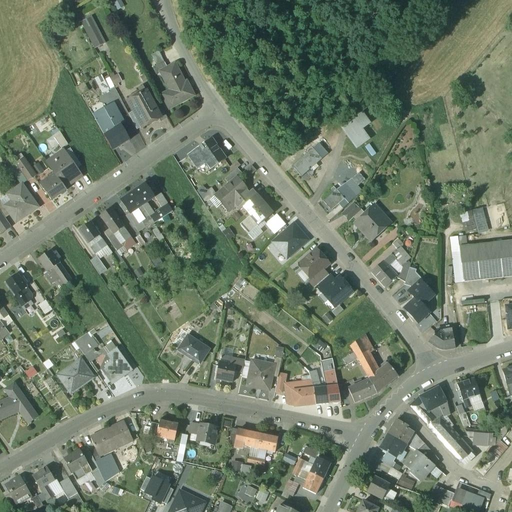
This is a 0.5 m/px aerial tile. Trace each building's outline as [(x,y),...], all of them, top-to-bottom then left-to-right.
[(89,18),(81,23),(95,49),(103,45),(89,18)] [(164,62),(152,68),(156,74),(159,73),(159,72),(167,68),(164,62)] [(184,83),(174,64),(167,68),(159,72),(159,73),(166,86),(171,83),(176,93),(163,100),(168,109),(181,103),(181,102),(185,99),(186,100),(194,96),(187,81),(184,83)] [(109,79),(114,89),(119,87),(117,84),(121,82),(118,75),(114,76),(113,73),(108,76),(109,79)] [(103,76),(95,80),(103,95),(114,89),(109,79),(105,81),(103,76)] [(145,92),(127,102),(142,128),(159,119),(153,106),(145,92)] [(158,103),(153,106),(159,119),(160,122),(166,119),(158,103)] [(113,104),(92,116),(103,136),(119,126),(123,123),(113,104)] [(362,114),(342,129),(357,149),(369,140),(361,130),(370,124),(362,114)] [(119,126),(103,136),(112,152),(128,141),(119,126)] [(67,144),(59,132),(52,136),(60,149),(67,144)] [(200,148),(188,156),(196,167),(204,161),(210,170),(225,160),(211,140),(207,143),(206,142),(199,147),(200,148)] [(313,149),(293,167),(302,178),(322,160),(313,149)] [(63,151),(46,162),(55,175),(64,188),(81,177),(63,151)] [(34,175),(23,159),(15,164),(26,181),(34,175)] [(237,169),(224,180),(229,185),(236,178),(237,178),(242,174),(237,169)] [(55,175),(49,179),(50,180),(42,186),(47,193),(45,194),(51,202),(60,195),(59,194),(65,190),(64,188),(55,175)] [(229,185),(215,196),(216,197),(219,195),(224,200),(221,203),(228,211),(227,211),(228,212),(235,206),(244,199),(241,196),(247,190),(237,178),(236,178),(229,185)] [(351,180),(336,191),(344,200),(338,206),(343,211),(362,194),(351,180)] [(145,184),(133,193),(142,206),(147,203),(154,197),(145,184)] [(4,206),(3,207),(9,215),(15,223),(37,208),(21,185),(11,191),(16,198),(4,206)] [(244,199),(248,204),(256,196),(252,191),(249,193),(247,190),(241,196),(244,199)] [(344,200),(336,191),(323,202),(331,211),(338,206),(344,200)] [(133,193),(121,202),(122,203),(127,211),(130,215),(132,214),(138,209),(142,206),(133,193)] [(160,193),(154,197),(159,205),(165,201),(160,193)] [(248,204),(243,208),(250,216),(256,223),(260,219),(263,222),(272,214),(256,196),(248,204)] [(244,199),(235,206),(239,211),(243,208),(248,204),(244,199)] [(4,206),(1,201),(0,201),(0,211),(5,219),(9,215),(3,207),(4,206)] [(127,211),(122,203),(119,206),(124,213),(127,211)] [(147,203),(142,206),(149,216),(154,213),(147,203)] [(154,213),(149,216),(153,223),(172,212),(167,205),(154,213)] [(353,205),(342,215),(349,221),(354,217),(359,211),(353,205)] [(142,206),(138,209),(144,219),(149,216),(142,206)] [(358,221),(357,222),(361,227),(359,229),(372,242),(387,228),(378,219),(383,215),(374,206),(363,216),(358,221)] [(110,209),(100,216),(113,235),(113,236),(123,228),(110,209)] [(5,219),(0,211),(0,233),(0,234),(11,227),(5,219)] [(359,211),(354,217),(358,221),(363,216),(359,211)] [(462,214),(466,232),(477,230),(473,211),(462,214)] [(277,213),(265,224),(274,235),(286,224),(277,213)] [(130,215),(126,218),(133,228),(137,225),(139,224),(132,214),(130,215)] [(144,219),(141,222),(146,229),(153,223),(149,216),(144,219)] [(250,216),(240,225),(248,235),(263,222),(260,219),(256,223),(250,216)] [(99,236),(90,223),(78,232),(88,245),(99,236)] [(307,241),(293,225),(274,242),(287,258),(307,241)] [(165,233),(160,226),(156,228),(157,229),(160,235),(161,235),(165,233)] [(123,228),(113,236),(120,244),(121,246),(131,238),(123,228)] [(160,235),(157,229),(153,231),(159,242),(164,239),(161,235),(160,235)] [(113,235),(108,238),(114,248),(120,244),(113,236),(113,235)] [(140,236),(136,239),(142,247),(145,244),(140,236)] [(455,284),(462,283),(459,248),(457,237),(450,238),(455,284)] [(136,245),(131,238),(121,246),(123,248),(117,252),(119,256),(136,245)] [(398,239),(392,244),(397,250),(397,249),(397,250),(400,247),(403,245),(398,239)] [(511,241),(459,248),(462,283),(511,278),(511,241)] [(97,243),(90,248),(95,255),(101,250),(98,245),(97,243)] [(120,244),(114,248),(117,252),(123,248),(121,246),(120,244)] [(397,250),(391,254),(383,262),(387,267),(395,260),(402,268),(407,261),(410,258),(400,247),(397,250),(397,249),(397,250)] [(315,250),(302,262),(300,262),(298,264),(298,267),(300,270),(302,270),(311,280),(312,281),(323,271),(329,265),(323,259),(323,260),(320,257),(321,256),(315,250)] [(50,252),(38,260),(47,272),(48,273),(52,269),(59,265),(59,264),(57,260),(53,255),(50,252)] [(107,270),(97,257),(90,261),(99,276),(107,270)] [(158,257),(151,260),(155,267),(162,264),(158,257)] [(395,260),(387,267),(397,277),(396,277),(398,279),(402,268),(395,260)] [(407,261),(402,268),(398,279),(398,280),(398,279),(405,283),(409,268),(410,265),(407,261)] [(387,267),(383,262),(371,273),(385,288),(396,277),(397,277),(387,267)] [(59,265),(52,269),(59,278),(65,274),(59,265)] [(416,270),(409,268),(405,283),(404,285),(410,287),(412,289),(420,281),(420,282),(422,280),(415,273),(416,270)] [(52,269),(48,273),(47,272),(44,275),(51,285),(56,280),(59,278),(52,269)] [(140,269),(135,272),(138,278),(143,275),(140,269)] [(323,271),(312,281),(311,280),(309,282),(314,288),(316,287),(328,277),(323,271)] [(59,278),(56,280),(63,289),(72,283),(65,274),(59,278)] [(328,277),(316,287),(322,294),(324,292),(335,282),(329,275),(328,277)] [(17,276),(5,284),(14,297),(20,293),(26,288),(17,276)] [(339,278),(335,282),(324,292),(322,294),(334,308),(352,293),(339,278)] [(420,282),(420,281),(412,289),(408,292),(415,299),(422,306),(434,296),(420,282)] [(20,293),(14,297),(22,307),(27,303),(20,293)] [(422,306),(415,299),(404,309),(418,324),(429,313),(422,306)] [(39,306),(45,315),(53,309),(46,300),(39,306)] [(9,316),(3,307),(0,309),(0,315),(4,321),(9,316)] [(452,332),(441,334),(436,331),(428,343),(436,348),(441,351),(446,351),(455,349),(452,332)] [(86,334),(80,338),(83,343),(89,339),(86,334)] [(188,336),(178,351),(199,365),(209,350),(188,336)] [(363,337),(350,347),(354,353),(358,359),(359,361),(368,379),(376,375),(375,374),(376,372),(368,356),(373,352),(371,349),(363,337)] [(80,338),(74,342),(84,356),(90,352),(83,343),(80,338)] [(116,349),(108,355),(113,363),(101,371),(111,385),(132,371),(116,349)] [(354,353),(342,360),(346,366),(355,360),(358,359),(354,353)] [(281,359),(275,358),(273,365),(274,366),(272,377),(278,378),(278,375),(281,359)] [(244,361),(237,360),(236,363),(235,366),(236,366),(235,371),(242,373),(244,362),(244,361)] [(80,361),(58,376),(64,385),(69,381),(75,390),(92,378),(80,361)] [(273,365),(251,361),(251,363),(244,362),(242,373),(241,378),(248,379),(246,387),(269,391),(272,377),(274,366),(273,365)] [(233,365),(219,363),(216,380),(232,383),(235,371),(236,366),(235,366),(233,365)] [(376,372),(375,374),(376,375),(368,379),(369,380),(376,394),(377,394),(398,377),(387,364),(376,372)] [(511,367),(502,371),(504,378),(505,382),(507,386),(511,384),(511,367)] [(334,370),(328,371),(330,384),(333,385),(333,387),(337,387),(334,370)] [(314,372),(309,373),(310,376),(310,378),(312,385),(318,383),(315,374),(314,372)] [(278,378),(275,392),(282,394),(286,393),(285,385),(286,385),(285,382),(284,382),(285,376),(278,375),(278,378)] [(286,385),(285,385),(286,393),(288,404),(295,407),(316,404),(313,390),(312,385),(310,378),(286,385)] [(474,379),(457,385),(461,396),(462,401),(463,401),(469,399),(479,395),(474,379)] [(355,386),(348,389),(354,404),(370,397),(376,394),(369,380),(362,383),(355,386)] [(333,387),(327,388),(327,389),(328,404),(340,403),(337,387),(333,387)] [(439,387),(419,397),(427,411),(427,412),(432,409),(438,406),(446,402),(439,387)] [(319,390),(313,390),(316,404),(316,405),(328,404),(327,389),(319,390)] [(37,418),(17,390),(8,396),(17,408),(27,424),(37,418)] [(479,395),(469,399),(472,406),(482,403),(479,395)] [(427,411),(419,397),(409,406),(427,427),(431,423),(435,420),(434,419),(427,412),(427,411)] [(10,399),(0,403),(0,415),(17,408),(10,399)] [(469,399),(463,401),(465,409),(472,406),(469,399)] [(446,402),(438,406),(444,417),(450,415),(446,402)] [(465,413),(459,416),(463,427),(470,426),(465,413)] [(440,415),(434,419),(435,420),(431,423),(432,424),(435,422),(441,418),(440,415)] [(441,418),(435,422),(437,425),(434,427),(460,456),(461,455),(462,456),(465,458),(470,453),(471,453),(445,424),(445,423),(442,418),(441,418)] [(408,427),(396,420),(388,434),(406,445),(413,433),(407,429),(408,427)] [(177,425),(160,421),(156,437),(174,441),(177,425)] [(124,422),(90,438),(94,445),(93,446),(95,450),(99,457),(108,453),(133,441),(124,422)] [(200,425),(193,423),(190,425),(188,431),(190,434),(197,436),(200,425)] [(432,424),(431,423),(427,427),(460,463),(461,462),(465,458),(462,456),(461,455),(460,456),(434,427),(432,424)] [(217,428),(200,424),(197,436),(196,442),(214,446),(216,437),(215,437),(217,428)] [(232,429),(229,447),(234,448),(238,430),(232,429)] [(245,432),(238,430),(234,448),(242,450),(243,446),(242,446),(245,432)] [(488,431),(473,430),(473,436),(472,445),(487,446),(488,439),(488,431)] [(261,435),(245,432),(242,446),(243,446),(251,448),(258,449),(261,435)] [(424,444),(413,433),(406,445),(417,451),(416,451),(424,444)] [(406,445),(388,434),(379,449),(395,459),(398,453),(400,455),(406,445)] [(278,439),(261,435),(258,449),(267,451),(275,453),(278,439)] [(500,441),(491,453),(498,459),(508,447),(500,441)] [(438,460),(424,444),(416,451),(417,451),(433,465),(438,460)] [(321,454),(305,447),(302,452),(311,457),(316,459),(317,458),(319,459),(321,454)] [(258,449),(251,448),(249,457),(256,459),(258,449)] [(267,451),(258,449),(256,459),(265,461),(267,451)] [(108,453),(99,457),(95,450),(90,453),(104,483),(114,476),(118,474),(108,453)] [(80,451),(74,455),(74,453),(73,454),(65,459),(64,459),(76,481),(90,473),(92,472),(83,457),(80,451)] [(298,456),(286,451),(282,460),(294,466),(298,456)] [(433,465),(417,451),(404,466),(411,472),(409,473),(419,481),(433,465)] [(90,453),(83,457),(92,472),(90,473),(92,478),(94,477),(99,488),(104,483),(90,453)] [(465,458),(461,462),(463,465),(465,465),(474,457),(470,453),(465,458)] [(491,453),(490,453),(476,470),(484,476),(498,459),(491,453)] [(317,458),(316,459),(311,457),(308,463),(313,466),(310,473),(323,479),(330,464),(319,459),(317,458)] [(304,462),(299,459),(295,467),(300,469),(304,462)] [(241,478),(250,479),(252,468),(243,466),(244,464),(232,462),(230,474),(241,475),(241,478)] [(308,463),(304,462),(300,469),(310,473),(313,466),(308,463)] [(300,469),(295,467),(292,475),(296,477),(297,477),(300,469)] [(46,468),(32,477),(47,500),(54,496),(49,489),(53,487),(50,483),(54,481),(46,468)] [(402,475),(391,468),(388,474),(398,480),(402,475)] [(310,473),(300,469),(297,477),(296,477),(293,483),(298,485),(303,487),(310,473)] [(217,484),(221,474),(214,471),(210,481),(217,484)] [(323,479),(310,473),(303,487),(302,489),(315,495),(323,479)] [(114,476),(104,483),(108,485),(116,480),(114,476)] [(146,477),(140,490),(145,493),(151,480),(146,477)] [(390,485),(375,477),(367,493),(382,500),(384,498),(387,490),(390,485)] [(19,478),(5,486),(17,505),(30,497),(19,478)] [(169,486),(152,478),(151,480),(145,493),(145,494),(153,497),(152,500),(160,504),(168,488),(169,486)] [(293,483),(289,481),(286,487),(295,491),(298,486),(297,486),(298,485),(293,483)] [(104,483),(99,488),(103,492),(108,485),(104,483)] [(479,511),(484,498),(489,499),(491,494),(460,483),(454,502),(479,511)] [(295,491),(286,487),(283,493),(293,497),(295,491)] [(173,490),(168,488),(161,502),(166,505),(173,490)] [(249,488),(246,495),(254,498),(257,491),(249,488)] [(395,494),(387,490),(384,498),(391,501),(395,494)] [(453,495),(442,490),(436,502),(448,508),(453,495)] [(200,511),(204,504),(179,491),(169,511),(200,511)] [(268,496),(260,493),(257,500),(265,503),(268,496)] [(42,505),(36,495),(31,499),(38,510),(44,506),(42,505)] [(376,511),(378,510),(362,502),(357,511),(376,511)] [(231,511),(233,509),(222,503),(219,509),(215,507),(213,511),(231,511)]
